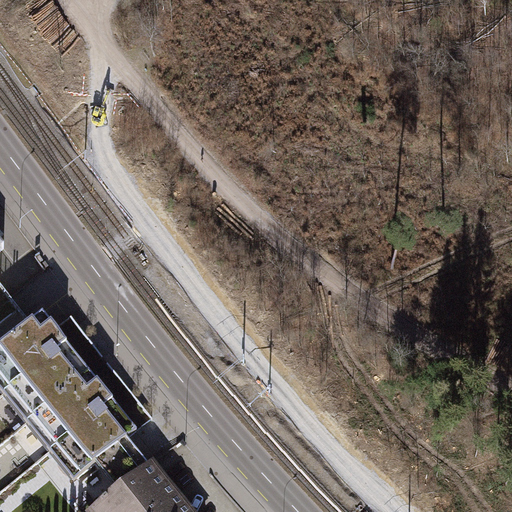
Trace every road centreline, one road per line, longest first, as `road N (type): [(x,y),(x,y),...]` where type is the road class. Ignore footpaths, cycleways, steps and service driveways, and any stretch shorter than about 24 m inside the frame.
road 1 (track): [(75,11),(230,196),(387,318),(511,390)]
road 2 (secondary): [(0,141),(188,387),(299,511)]
